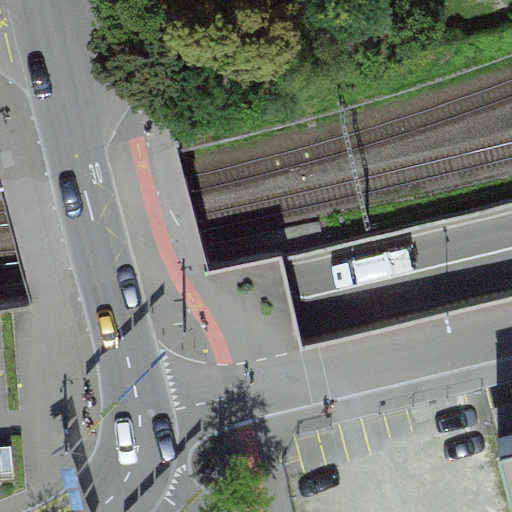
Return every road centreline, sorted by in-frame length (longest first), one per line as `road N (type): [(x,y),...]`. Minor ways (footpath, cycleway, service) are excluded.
road 1 (primary): [(511,252),(0,363)]
road 2 (residential): [(144,417),(511,332)]
road 3 (residential): [(115,290),(46,0)]
road 4 (residential): [(115,290),(144,417)]
